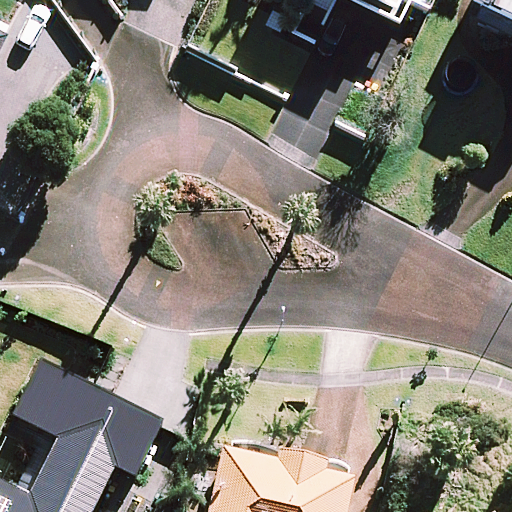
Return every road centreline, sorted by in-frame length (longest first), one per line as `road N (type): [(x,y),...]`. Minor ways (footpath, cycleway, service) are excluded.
road 1 (residential): [(383,280),(207,311),(145,302),(105,274),(95,216),(110,171),(152,143),(203,143),(271,172),(330,211)]
road 2 (residential): [(383,280),(511,322)]
